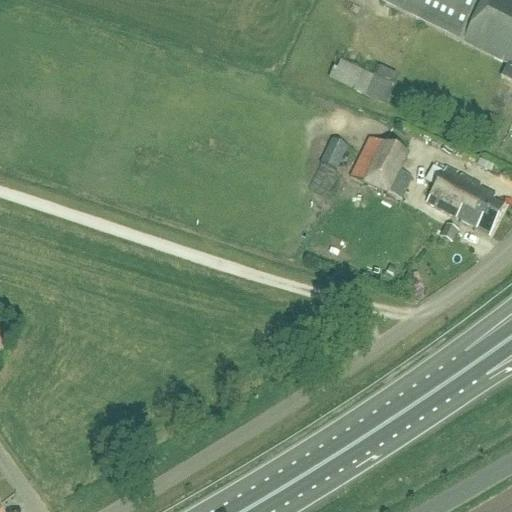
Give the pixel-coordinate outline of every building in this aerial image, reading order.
[(365,0),(491,62),(506,69),(500,81),(511,87),(511,5),(501,0),(365,0)] [(397,81),(353,60),(349,68),(338,63),(328,83),(384,109),(397,81)] [(503,128),(487,120),(473,146),(489,155),(503,128)] [(391,199),(407,206),(417,181),(405,177),(412,158),(372,143),(356,182),(368,187),(379,158),(389,162),(380,185),(394,191),(391,199)] [(479,190),(445,173),(424,208),(488,241),(503,211),(492,205),(494,200),(478,192),(479,190)] [(0,354),(2,356),(12,337),(0,329),(0,354)]
